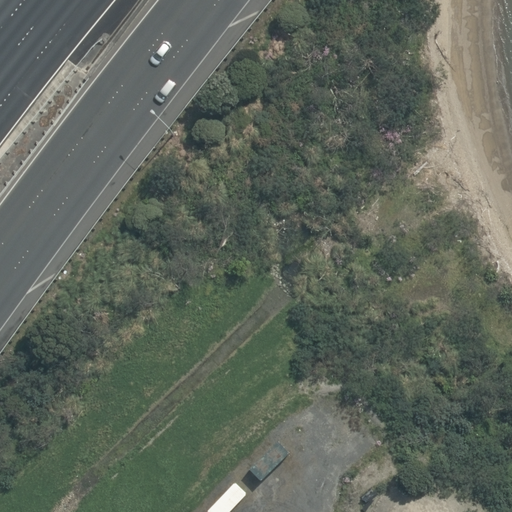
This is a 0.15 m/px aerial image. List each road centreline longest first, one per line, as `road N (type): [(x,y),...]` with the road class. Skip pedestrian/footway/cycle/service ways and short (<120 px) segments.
road 1 (motorway): [(189,0),(0,247)]
road 2 (motorway): [(0,110),(85,0)]
